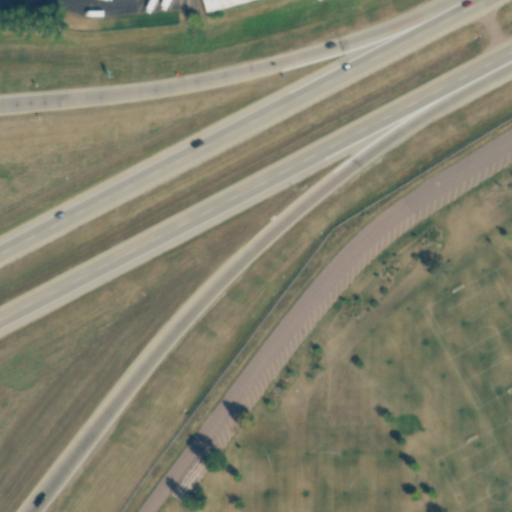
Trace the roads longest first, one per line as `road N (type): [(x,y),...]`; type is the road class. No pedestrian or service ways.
road 1 (motorway): [(30,511),(159,343),(225,274),(361,157),(511,56)]
road 2 (motorway): [(0,319),(511,53)]
road 3 (motorway): [(480,0),(0,252)]
road 4 (residential): [(511,136),(349,252),(145,511)]
road 5 (motorway): [(469,0),(342,47),(225,77),(18,104)]
